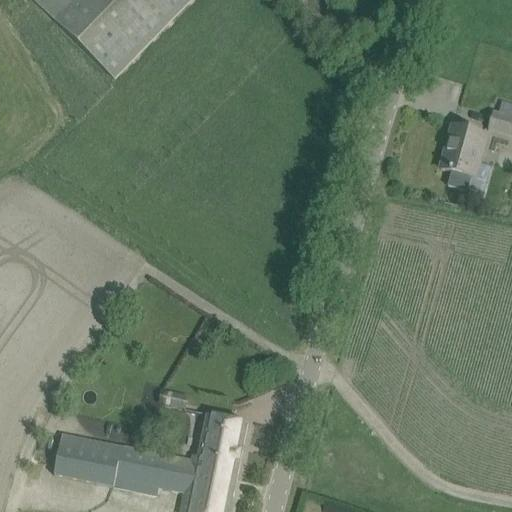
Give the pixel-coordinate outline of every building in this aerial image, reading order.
[(32,0),(31,2),(115,83),(194,0),(32,0)] [(490,130),(511,136),(511,121),(494,116),(490,130)] [(453,174),(449,188),(468,194),(472,180),(476,181),(489,138),(453,128),(441,171),(453,174)] [(159,405),(186,411),(188,398),(162,393),(159,405)] [(228,511),(246,425),(209,418),(200,462),(191,460),(190,465),(63,439),(55,476),(114,488),(115,484),(186,498),(182,511),(228,511)]
